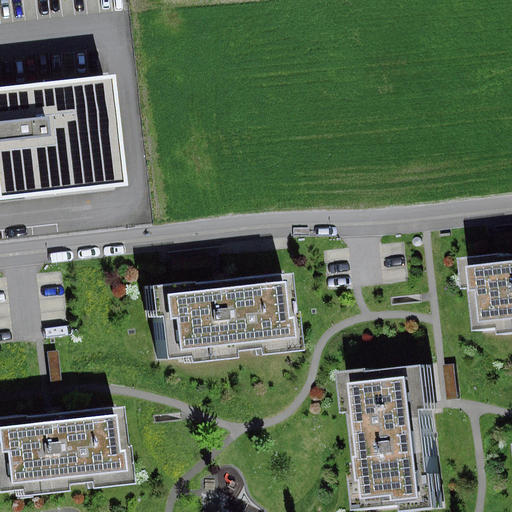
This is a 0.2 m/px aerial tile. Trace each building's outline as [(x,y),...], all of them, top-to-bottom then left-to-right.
[(0,195),(121,185),(112,75),(0,84),(0,195)] [(511,256),(509,257),(509,251),(461,256),(465,287),(475,286),(480,333),(501,330),(502,337),(511,336),(511,256)] [(140,316),(148,315),(153,359),(172,357),(173,365),(223,359),(222,351),(241,349),(244,355),(292,350),(287,309),(280,310),(275,272),(182,283),(181,277),(136,283),(140,316)] [(448,362),(453,390),(464,388),(459,360),(448,362)] [(357,460),(351,461),(355,511),(377,511),(399,510),(399,511),(440,511),(427,366),(373,371),(373,366),(342,369),(346,415),(353,414),(357,460)] [(31,412),(0,415),(0,497),(21,495),(22,501),(70,497),(69,490),(91,487),(91,495),(142,490),(138,441),(133,442),(129,406),(31,416),(31,412)]
